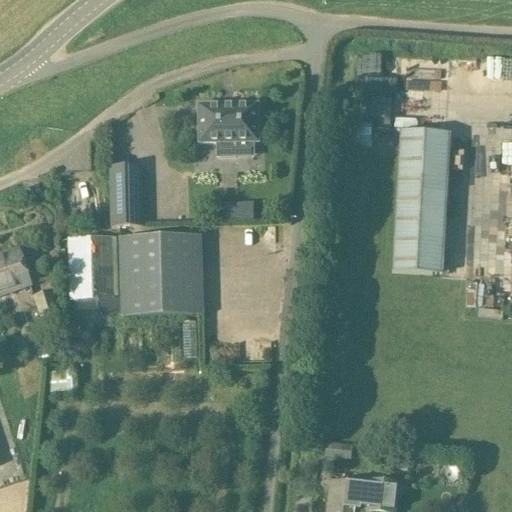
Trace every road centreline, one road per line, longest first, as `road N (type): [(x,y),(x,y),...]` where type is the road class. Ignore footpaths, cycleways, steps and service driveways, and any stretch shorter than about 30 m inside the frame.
road 1 (unclassified): [(266,511),(315,50)]
road 2 (residential): [(0,182),(51,158),(172,73),(315,50)]
road 3 (unclassified): [(319,23),(246,7),(54,69),(14,72)]
road 4 (unknown): [(505,295),(460,249),(459,199),(475,126),(511,101)]
road 5 (residential): [(511,41),(319,23)]
road 6 (tertiary): [(14,72),(115,0)]
